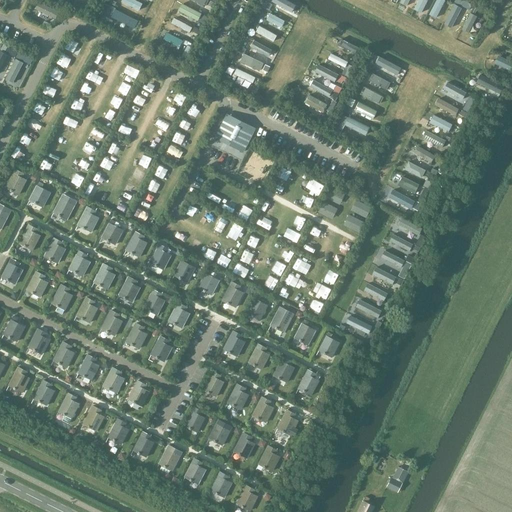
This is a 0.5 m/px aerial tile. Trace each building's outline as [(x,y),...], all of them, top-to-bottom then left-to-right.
[(141,4),(134,0),(120,0),(120,1),(138,10),(141,4)] [(426,0),(416,0),(413,8),(420,12),(426,0)] [(443,0),(435,0),(428,14),(434,18),(443,0)] [(290,8),(276,1),(274,6),(288,13),(290,8)] [(58,12),(38,2),(34,8),(54,18),(58,12)] [(200,13),(181,3),(178,10),(196,20),(200,13)] [(457,6),(451,3),(442,21),(448,24),(457,6)] [(133,16),(115,7),(111,14),(129,23),(133,16)] [(284,20),(269,13),(266,20),(280,27),(284,20)] [(477,17),(469,13),(461,29),(469,33),(477,17)] [(192,27),(173,18),(170,23),(189,33),(192,27)] [(276,35),(258,25),(254,32),(273,42),(276,35)] [(182,40),(166,32),(163,39),(179,46),(182,40)] [(358,48),(341,39),(338,45),(356,54),(358,48)] [(270,49),(253,41),(250,46),(267,55),(270,49)] [(263,63),(243,53),(239,61),(259,71),(263,63)] [(347,62),(330,53),(327,59),(344,67),(347,62)] [(22,62),(15,59),(5,79),(12,82),(22,62)] [(397,68),(381,59),(377,65),(394,74),(397,68)] [(255,78),(236,68),(233,74),(252,84),(255,78)] [(339,76),(322,68),(319,74),(336,82),(339,76)] [(389,82),(371,73),(368,80),(386,89),(389,82)] [(331,91),(315,83),(312,89),(328,97),(331,91)] [(465,92),(450,84),(446,90),(462,99),(465,92)] [(382,96),(365,87),(361,95),(379,104),(382,96)] [(326,104),(308,94),(304,102),(322,112),(326,104)] [(458,109),(441,100),(437,106),(455,115),(458,109)] [(376,111),(357,101),(353,109),(372,119),(376,111)] [(451,124),(432,114),(429,122),(447,131),(451,124)] [(252,127),(229,116),(218,139),(240,151),(252,127)] [(369,127),(348,116),(343,125),(364,136),(369,127)] [(445,140),(425,130),(420,137),(441,148),(445,140)] [(435,155),(417,146),(413,153),(431,163),(435,155)] [(425,170),(408,161),(404,169),(421,177),(425,170)] [(12,173),(4,188),(19,195),(27,180),(18,175),(19,172),(15,169),(13,173),(12,173)] [(418,185),(402,176),(397,185),(414,193),(418,185)] [(36,185),(28,200),(43,208),(51,193),(41,188),(43,184),(39,182),(36,185)] [(412,199),(393,190),(390,197),(408,207),(412,199)] [(60,198),(52,213),(67,220),(75,205),(66,200),(68,197),(63,194),(61,198),(60,198)] [(368,207),(355,200),(351,209),(364,216),(368,207)] [(336,208),(323,202),(318,211),(331,218),(336,208)] [(0,228),(1,229),(9,214),(0,209),(2,205),(0,204),(0,228)] [(86,206),(77,225),(91,233),(99,218),(94,215),(96,211),(86,206)] [(363,221),(348,214),(343,224),(358,232),(363,221)] [(421,229),(400,218),(397,225),(418,235),(421,229)] [(108,223),(100,238),(115,245),(123,230),(114,225),(116,222),(111,219),(109,223),(108,223)] [(26,228),(18,244),(32,251),(40,236),(31,231),(33,227),(28,225),(26,228)] [(132,235),(125,250),(139,258),(147,243),(138,238),(140,234),(135,232),(133,236),(132,235)] [(408,250),(412,244),(392,234),(388,240),(408,250)] [(51,241),(43,257),(58,264),(66,249),(56,244),(58,240),(54,238),(51,241)] [(157,248),(149,263),(163,270),(171,255),(162,250),(164,247),(159,245),(157,248)] [(403,260),(383,250),(380,257),(400,267),(403,260)] [(76,254),(68,269),(82,277),(91,262),(81,257),(83,253),(79,251),(76,254)] [(181,260),(173,275),(187,283),(195,268),(186,263),(188,259),(183,257),(181,261),(181,260)] [(8,262),(1,277),(15,285),(23,269),(14,265),(16,261),(11,259),(9,262),(8,262)] [(101,267),(93,282),(107,290),(116,275),(106,270),(108,266),(103,264),(101,268),(101,267)] [(391,284),(395,276),(374,267),(371,275),(391,284)] [(205,273),(197,288),(211,295),(219,280),(210,276),(212,272),(207,269),(205,273)] [(34,275),(26,290),(40,298),(48,282),(39,277),(41,274),(36,272),(34,275)] [(126,280),(117,295),(132,303),(140,288),(131,283),(133,279),(128,277),(126,280)] [(229,285),(221,301),(236,308),(243,293),(234,288),(236,284),(231,282),(229,286),(229,285)] [(387,292),(367,282),(363,290),(383,301),(387,292)] [(59,288),(51,303),(65,310),(73,295),(64,291),(66,287),(61,285),(59,288)] [(142,308),(151,312),(157,316),(165,300),(156,296),(158,292),(153,289),(151,293),(150,293),(142,308)] [(253,298),(246,312),(245,313),(260,320),(268,305),(258,301),(260,297),(255,294),(253,298)] [(83,301),(78,312),(76,316),(90,323),(98,308),(89,303),(90,300),(86,297),(84,301),(83,301)] [(379,309),(358,299),(355,306),(375,317),(379,309)] [(175,306),(167,321),(182,328),(190,313),(181,308),(183,305),(178,303),(175,306)] [(277,310),(269,325),(284,333),(292,318),(282,313),(284,309),(279,307),(277,311),(277,310)] [(108,314),(101,329),(114,336),(122,321),(113,316),(115,313),(111,310),(109,314),(108,314)] [(371,326),(349,315),(345,323),(367,334),(371,326)] [(11,319),(3,335),(17,342),(25,327),(16,322),(18,318),(13,316),(11,320),(11,319)] [(301,323),(293,338),(308,345),(316,330),(306,326),(308,322),(304,319),(302,323),(301,323)] [(133,327),(125,342),(139,349),(147,334),(138,329),(140,326),(135,323),(133,327)] [(35,332),(27,348),(42,355),(50,340),(41,335),(42,331),(38,329),(36,333),(35,332)] [(230,334),(223,350),(237,357),(245,342),(235,337),(237,333),(233,331),(231,334),(230,334)] [(326,335),(318,351),(332,358),(340,343),(331,338),(332,334),(328,332),(326,335)] [(157,340),(150,355),(164,362),(172,347),(163,342),(165,339),(160,336),(158,340),(157,340)] [(60,345),(53,361),(67,368),(74,353),(66,348),(67,344),(63,342),(61,345),(60,345)] [(255,347),(248,363),(261,370),(269,355),(260,350),(262,346),(258,344),(256,348),(255,347)] [(85,358),(77,374),(91,381),(99,365),(90,361),(92,357),(87,355),(85,358)] [(280,360),(272,376),(286,383),(294,368),(285,363),(287,359),(283,357),(281,361),(280,360)] [(16,371),(8,386),(21,393),(29,378),(21,373),(22,370),(18,367),(16,371)] [(110,371),(102,386),(117,393),(124,379),(115,373),(117,370),(112,367),(110,371)] [(305,373),(297,388),(311,396),(319,381),(310,376),(312,372),(307,370),(305,373)] [(210,375),(202,390),(216,397),(224,382),(215,377),(217,374),(212,371),(210,375)] [(41,384),(33,399),(46,406),(54,391),(46,386),(47,383),(43,380),(41,384)] [(135,384),(127,399),(141,406),(149,391),(140,386),(142,383),(137,381),(135,384)] [(234,387),(226,403),(241,410),(249,395),(240,390),(241,386),(237,384),(235,388),(234,387)] [(66,396),(66,397),(58,412),(71,418),(79,404),(70,399),(72,395),(68,393),(66,396)] [(259,401),(252,416),(265,423),(273,408),(265,403),(266,399),(262,397),(260,401),(259,401)] [(91,410),(83,425),(96,432),(104,416),(95,412),(97,408),(93,406),(91,410)] [(191,410),(183,426),(197,433),(205,418),(196,413),(198,409),(193,407),(191,411),(191,410)] [(284,413),(276,429),(291,436),(298,421),(289,416),(291,412),(286,410),(284,414),(284,413)] [(115,423),(108,438),(120,444),(128,429),(120,425),(122,421),(117,419),(115,423)] [(216,423),(208,439),(222,446),(230,431),(221,426),(223,422),(218,420),(216,424),(216,423)] [(140,435),(141,436),(133,451),(145,457),(153,442),(145,438),(147,434),(142,432),(140,435)] [(240,436),(233,452),(247,459),(255,444),(246,439),(248,435),(243,433),(241,437),(240,436)] [(166,449),(167,449),(159,464),(171,471),(179,456),(171,451),(173,447),(168,445),(166,449)] [(266,449),(258,465),(272,472),(280,457),(271,452),(272,448),(268,446),(266,450),(266,449)] [(194,458),(192,462),(184,477),(197,484),(205,469),(197,465),(199,461),(194,458)] [(408,472),(398,468),(392,479),(391,478),(387,487),(397,493),(408,472)] [(218,476),(210,491),(223,498),(231,483),(223,478),(225,474),(220,472),(218,476)] [(244,489),(236,504),(249,511),(257,496),(249,491),(251,488),(246,485),(244,489)] [(371,511),(374,507),(368,503),(370,499),(365,496),(362,501),(362,500),(356,511),(371,511)]
